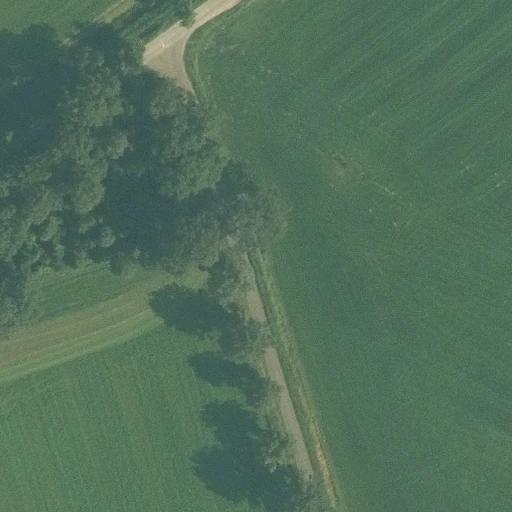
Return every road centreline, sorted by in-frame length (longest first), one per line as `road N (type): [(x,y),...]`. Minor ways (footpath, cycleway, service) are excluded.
road 1 (unclassified): [(317,511),(186,92),(161,40)]
road 2 (unclassified): [(0,154),(161,40)]
